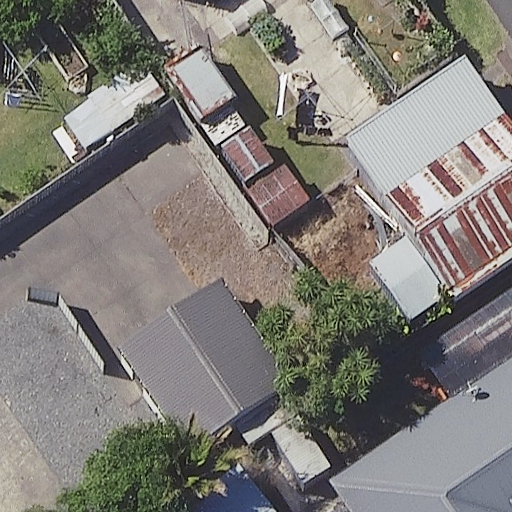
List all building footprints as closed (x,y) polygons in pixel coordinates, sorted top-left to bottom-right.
[(167,109),(141,72),(65,125),(91,162),(167,109)] [(511,273),(511,145),(463,75),(348,156),(457,312),(511,273)] [(281,395),(221,304),(126,367),(186,458),(281,395)] [(511,511),(511,378),(337,500),(345,511),(511,511)] [(258,511),(236,480),(190,511),(258,511)]
